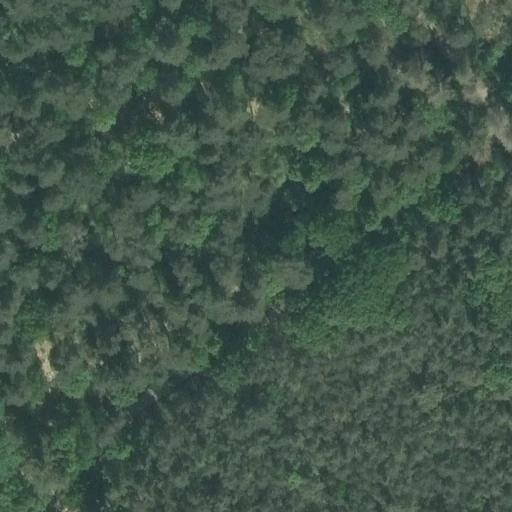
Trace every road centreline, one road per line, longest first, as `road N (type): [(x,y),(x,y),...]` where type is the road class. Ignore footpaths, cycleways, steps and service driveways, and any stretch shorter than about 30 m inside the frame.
road 1 (track): [(509,125),(52,478)]
road 2 (track): [(509,125),(415,0)]
